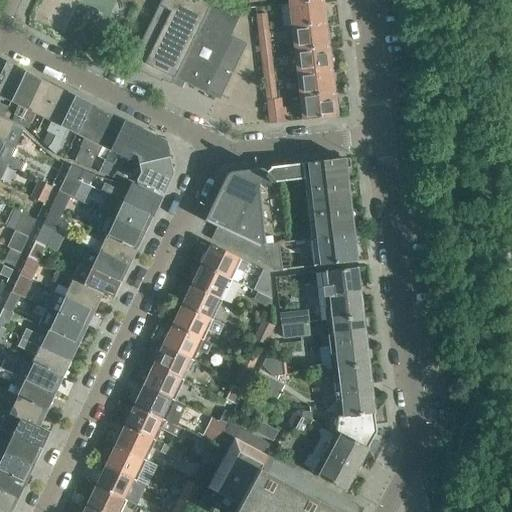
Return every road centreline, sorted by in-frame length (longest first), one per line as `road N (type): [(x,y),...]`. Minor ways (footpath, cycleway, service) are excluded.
road 1 (residential): [(41,511),(215,145)]
road 2 (residential): [(384,511),(415,437),(377,135)]
road 3 (residential): [(215,145),(0,38)]
road 4 (residential): [(377,135),(233,151),(215,145)]
road 5 (residential): [(377,135),(362,0)]
